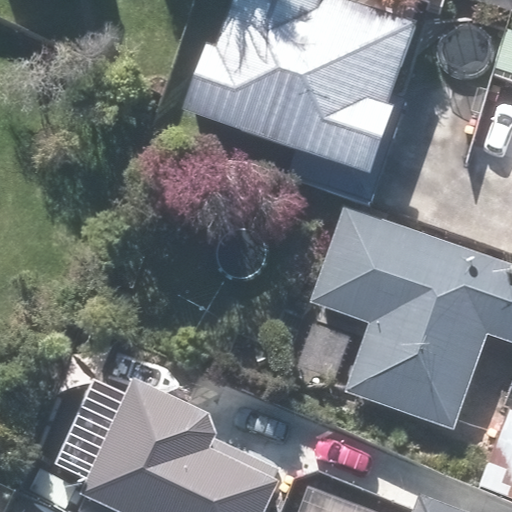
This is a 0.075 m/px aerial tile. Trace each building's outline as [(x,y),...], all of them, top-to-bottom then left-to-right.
[(231,0),(191,113),(391,186),(417,115),(403,110),(435,20),(379,0),(231,0)] [(511,115),(498,157),(511,161),(511,115)] [(355,391),(465,429),(498,335),(511,339),(511,258),(351,204),(317,302),(378,323),(355,391)] [(98,498),(129,511),(276,511),(302,456),(148,388),(98,498)] [(485,511),(445,497),(438,511),(485,511)]
